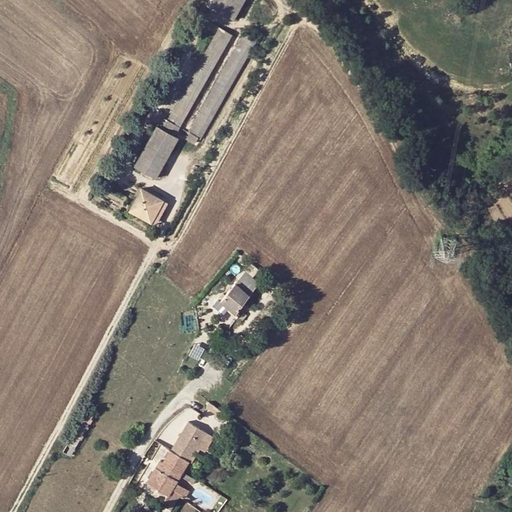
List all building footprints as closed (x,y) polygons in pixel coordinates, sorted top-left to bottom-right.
[(233,21),(243,0),(208,0),(206,6),(233,21)] [(159,127),(157,126),(134,166),(155,178),(177,138),(174,135),(231,34),(219,28),(167,120),(164,118),(159,127)] [(257,39),(244,32),(188,132),(189,133),(186,138),(194,143),(197,137),(200,139),(257,39)] [(206,143),(214,148),(216,144),(208,139),(206,143)] [(163,200),(141,189),(129,211),(151,223),(155,215),(159,208),(163,200)] [(163,210),(159,208),(155,215),(159,218),(163,210)] [(449,247),(453,234),(439,230),(435,243),(449,247)] [(258,283),(251,278),(257,269),(251,264),(220,301),(236,314),(258,283)] [(225,332),(234,340),(237,336),(229,328),(225,332)] [(206,406),(218,414),(220,411),(209,402),(206,406)] [(170,450),(189,461),(206,431),(188,420),(170,450)] [(150,485),(168,495),(189,461),(170,450),(150,485)] [(162,499),(161,498),(159,497),(158,497),(156,497),(155,498),(154,499),(154,500),(154,501),(154,503),(155,504),(156,504),(157,505),(159,505),(160,504),(161,504),(162,503),(162,501),(162,500),(162,499)]
